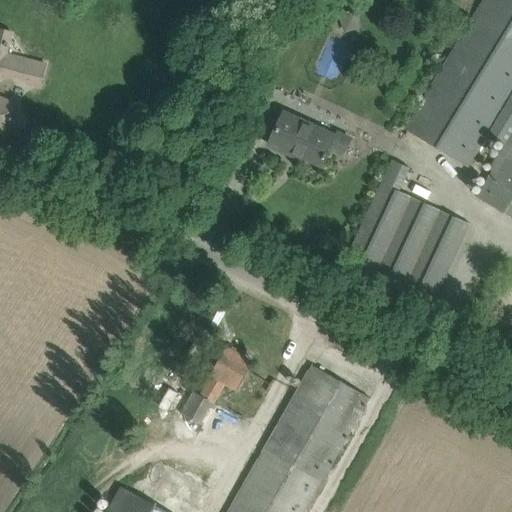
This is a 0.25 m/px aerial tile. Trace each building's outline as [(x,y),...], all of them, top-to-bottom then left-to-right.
[(469,166),(511,96),(511,0),(486,0),(407,128),(469,166)] [(11,120),(18,103),(0,95),(0,74),(25,80),(24,83),(42,86),(47,61),(7,54),(11,31),(0,29),(0,130),(4,132),(9,119),(11,120)] [(322,166),(330,148),(336,136),(285,112),(270,145),(291,155),(293,152),(322,166)] [(486,179),(476,196),(511,218),(511,130),(500,150),(493,147),(477,173),(486,179)] [(356,242),(348,260),(435,301),(443,282),(469,227),(398,194),(410,169),(394,161),(382,187),(356,242)] [(237,387),(242,379),(252,362),(227,348),(201,396),(194,392),(181,414),(203,427),(228,382),(237,387)] [(305,511),(327,472),(360,415),(370,398),(313,365),(260,457),(255,467),(229,511),(167,511),(124,487),(109,511),(305,511)] [(170,388),(159,406),(168,412),(179,393),(170,388)]
